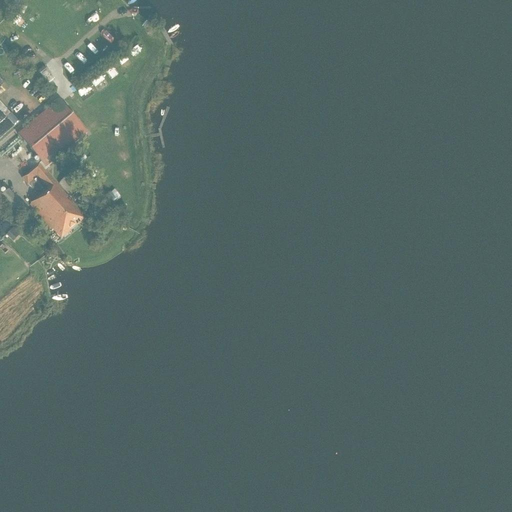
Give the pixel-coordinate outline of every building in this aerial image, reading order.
[(139,42),(130,50),(138,60),(147,52),(139,42)] [(48,67),(41,73),(49,83),(56,77),(48,67)] [(0,73),(0,91),(10,84),(1,73),(0,73)] [(85,98),(91,94),(86,86),(80,90),(85,98)] [(3,101),(0,103),(0,136),(19,121),(3,101)] [(85,219),(45,172),(49,169),(48,167),(86,134),(58,101),(17,136),(41,164),(22,180),(28,187),(28,186),(38,198),(36,199),(37,200),(30,207),(52,232),(53,231),(61,240),(85,219)] [(70,198),(84,186),(73,172),(58,184),(70,198)] [(115,201),(120,195),(115,189),(109,195),(115,201)] [(0,207),(12,222),(24,211),(8,193),(0,200),(0,207)] [(74,202),(80,198),(77,194),(71,198),(74,202)] [(91,214),(97,209),(86,194),(80,199),(91,214)] [(124,202),(118,208),(126,217),(133,210),(124,202)]
